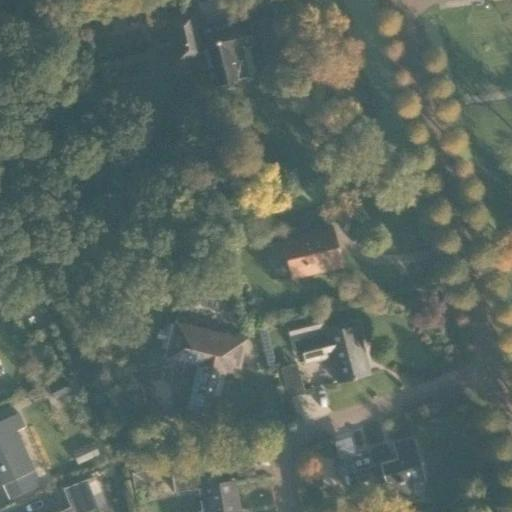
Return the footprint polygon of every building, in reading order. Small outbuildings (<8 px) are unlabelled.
[(126,16),(122,2),(109,6),(112,20),(126,16)] [(165,17),(163,8),(149,11),(151,20),(165,17)] [(198,29),(193,10),(164,17),(175,61),(203,54),(210,85),(249,76),(247,66),(242,63),(241,58),(243,54),(241,45),(252,43),(245,17),(198,29)] [(340,264),(332,228),(282,240),(291,276),(340,264)] [(39,304),(35,292),(15,297),(19,310),(39,304)] [(326,318),(324,310),(304,314),(305,323),(326,318)] [(245,338),(175,321),(168,352),(197,359),(183,418),(211,424),(225,363),(238,366),(245,338)] [(368,374),(355,325),(299,339),(305,362),(329,356),(336,382),(368,374)] [(70,390),(65,379),(48,387),(53,398),(70,390)] [(85,398),(78,401),(81,408),(88,405),(85,398)] [(25,426),(19,411),(0,419),(0,483),(1,483),(8,498),(40,484),(34,468),(16,429),(18,428),(25,426)] [(423,479),(412,436),(391,441),(395,457),(378,462),(371,464),(368,450),(341,457),(349,484),(382,475),(388,501),(415,494),(412,482),(423,479)] [(223,482),(221,470),(171,477),(173,490),(203,486),(206,509),(197,511),(196,511),(237,511),(233,480),(223,482)] [(92,511),(98,510),(106,507),(94,477),(63,489),(70,507),(56,511),(92,511)]
